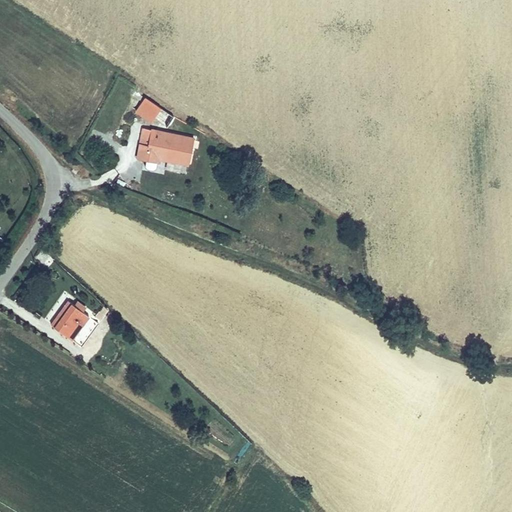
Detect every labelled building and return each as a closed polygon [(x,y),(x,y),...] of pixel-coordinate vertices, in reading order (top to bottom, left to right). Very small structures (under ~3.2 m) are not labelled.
[(162,107),(145,97),(134,112),(151,123),(162,107)] [(189,166),(195,137),(151,128),(151,130),(142,128),(136,158),(160,163),(161,160),(189,166)] [(52,259),(45,253),(36,263),(43,268),(52,259)] [(100,322),(68,299),(51,323),(83,346),(100,322)] [(109,309),(104,305),(97,315),(103,319),(109,309)]
